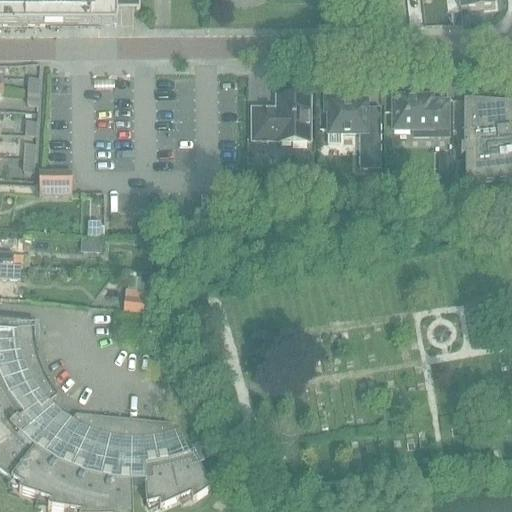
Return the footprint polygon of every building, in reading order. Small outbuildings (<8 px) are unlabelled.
[(138,0),(0,0),(0,27),(44,27),(44,20),(101,20),(101,3),(114,3),(114,11),(139,11),(138,0)] [(462,0),(463,11),(493,8),(492,0),(462,0)] [(29,79),(28,93),(38,93),(39,80),(29,79)] [(38,93),(28,93),(27,107),(37,108),(38,93)] [(464,96),(464,185),(511,179),(511,123),(508,124),(508,96),(464,96)] [(448,139),(448,102),(431,102),(431,97),(392,97),(392,132),(413,132),(413,139),(448,139)] [(308,143),(308,98),(277,98),(277,111),(252,112),(252,142),(277,142),(277,144),(308,143)] [(327,135),(327,145),(340,145),(340,135),(359,135),(359,171),(380,171),(380,110),(366,110),(366,102),(340,102),(340,98),(324,98),(324,114),(327,114),(327,135)] [(35,138),(36,124),(26,123),(25,137),(35,138)] [(25,146),(24,160),(34,160),(35,147),(25,146)] [(439,178),(451,178),(451,159),(439,159),(439,178)] [(34,160),(24,160),(23,174),(33,174),(34,160)] [(70,173),(38,174),(39,190),(71,189),(70,173)] [(0,267),(12,268),(13,256),(0,255),(0,267)] [(20,268),(12,268),(0,267),(0,281),(19,283),(20,268)] [(125,291),(122,314),(150,317),(152,294),(125,291)] [(209,318),(205,303),(175,311),(179,326),(209,318)] [(48,401),(55,395),(51,389),(46,382),(43,375),(39,368),(37,361),(35,353),(33,345),(32,337),(32,329),(33,322),(13,319),(13,320),(0,318),(0,447),(23,466),(10,482),(22,488),(18,492),(18,494),(49,504),(47,509),(47,510),(57,511),(131,511),(130,487),(144,488),(145,506),(158,503),(158,508),(159,509),(190,496),(191,501),(192,502),(209,490),(192,454),(188,456),(183,443),(184,442),(177,426),(173,426),(172,428),(151,426),(151,424),(101,419),(101,421),(79,419),(80,417),(75,416),(72,421),(61,414),(48,401)]
